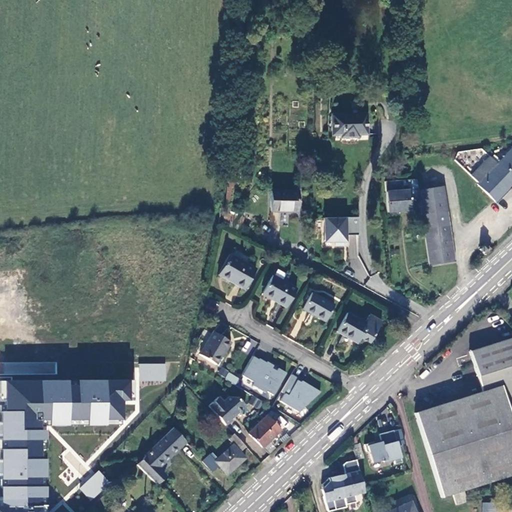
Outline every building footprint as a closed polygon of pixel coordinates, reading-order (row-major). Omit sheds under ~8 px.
[(366,134),(366,114),(331,115),(331,136),(340,135),(340,138),(356,138),(357,137),(358,135),(366,134)] [(496,202),(511,185),(511,148),(496,164),(489,157),(471,176),(478,184),(477,185),(496,202)] [(225,211),(221,226),(238,234),(243,218),(230,214),(236,149),(229,149),(225,211)] [(409,190),(386,192),(387,212),(411,210),(410,199),(418,198),(415,179),(407,180),(409,190)] [(442,186),(417,190),(428,264),(454,261),(442,186)] [(297,212),(297,191),(271,190),(270,211),(297,212)] [(357,217),(323,218),(324,242),(334,242),(334,246),(345,245),(345,242),(345,236),(348,236),(358,235),(357,217)] [(480,250),(484,254),(489,249),(485,244),(480,250)] [(255,270),(229,254),(217,274),(243,290),(255,270)] [(296,289),(272,275),(262,294),(285,308),(296,289)] [(334,305),(311,292),(302,308),(325,321),(334,305)] [(347,313),(336,331),(357,343),(363,332),(372,337),(381,322),(368,315),(364,322),(347,313)] [(213,331),(199,354),(216,364),(229,341),(213,331)] [(441,498),(511,475),(511,421),(507,406),(511,404),(511,338),(469,352),(481,392),(429,409),(419,412),(414,414),(441,498)] [(258,360),(253,356),(241,375),(254,382),(252,385),(265,393),(266,391),(272,395),(286,373),(278,368),(276,371),(271,368),(273,365),(267,362),(266,363),(259,359),(258,360)] [(165,364),(139,364),(139,381),(166,380),(165,364)] [(228,372),(224,378),(235,385),(239,379),(228,372)] [(298,412),(319,392),(301,381),(300,382),(297,380),(297,379),(291,375),(280,392),(284,394),(279,401),(298,412)] [(43,511),(43,507),(43,426),(121,426),(121,401),(129,401),(129,379),(0,379),(0,511),(43,511)] [(254,388),(239,379),(235,385),(251,394),(254,388)] [(185,385),(182,382),(176,387),(180,390),(185,385)] [(248,404),(259,409),(263,401),(252,395),(248,404)] [(223,402),(218,396),(208,405),(225,424),(231,419),(231,418),(245,405),(237,397),(228,396),(223,402)] [(280,429),(266,416),(248,432),(262,447),(280,429)] [(173,457),(188,444),(185,441),(172,428),(145,454),(146,455),(137,464),(156,485),(166,475),(159,467),(171,456),(173,457)] [(405,443),(401,428),(380,434),(382,442),(378,443),(377,441),(365,444),(367,451),(370,452),(372,462),(383,459),(384,462),(395,459),(396,463),(402,462),(397,445),(405,443)] [(239,452),(245,447),(233,434),(228,439),(233,444),(217,458),(211,452),(202,461),(211,472),(218,466),(226,474),(244,458),(239,452)] [(354,495),(364,493),(356,460),(345,463),(342,465),(344,474),(344,475),(348,474),(349,478),(339,480),(345,505),(356,502),(354,495)] [(98,470),(79,488),(90,501),(110,483),(98,470)] [(326,511),(327,511),(346,507),(345,505),(339,480),(338,476),(328,478),(332,494),(323,497),(326,511)] [(320,490),(323,497),(332,494),(328,478),(321,484),(322,488),(320,490)] [(417,511),(419,511),(411,494),(390,503),(393,510),(387,511),(417,511)] [(495,511),(495,503),(482,503),(481,511),(495,511)]
